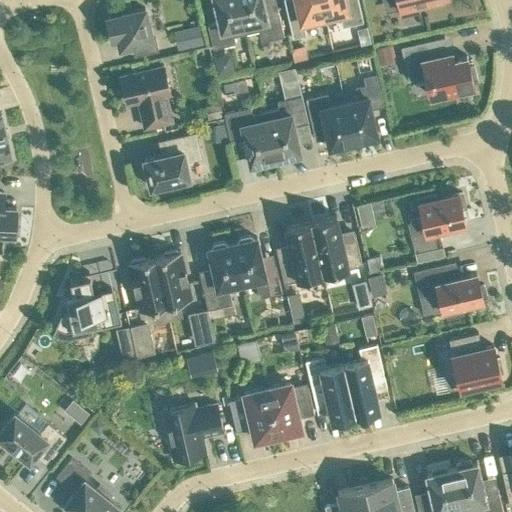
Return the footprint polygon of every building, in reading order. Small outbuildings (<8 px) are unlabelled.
[(246,31),(238,0),(213,0),(219,20),(207,22),(212,46),(235,41),(233,34),(246,31)] [(238,0),(246,31),(258,28),(261,39),(283,34),(277,7),(265,9),(263,0),(238,0)] [(326,20),(320,0),(296,0),(297,1),(285,4),(292,36),(305,33),(304,25),(326,20)] [(320,0),(326,20),(340,17),(341,24),(362,20),(357,0),(320,0)] [(397,0),(401,13),(419,9),(417,2),(426,0),(397,0)] [(111,14),(107,15),(111,36),(117,34),(120,45),(131,42),(134,53),(157,48),(155,36),(151,37),(144,6),(125,11),(124,6),(110,9),(111,14)] [(173,29),(177,48),(203,42),(199,23),(173,29)] [(453,89),(473,84),(472,80),(477,79),(473,64),(469,65),(466,53),(452,56),(451,50),(445,52),(441,36),(400,45),(408,79),(426,75),(430,94),(437,93),(438,97),(454,94),(453,89)] [(375,46),(378,57),(391,54),(388,43),(375,46)] [(138,98),(144,125),(171,119),(165,92),(170,90),(163,63),(120,73),(126,100),(138,98)] [(295,65),(278,68),(281,81),(298,77),(295,65)] [(358,96),(344,99),(353,139),(357,138),(357,141),(374,137),(373,134),(377,133),(371,107),(383,104),(375,71),(363,74),(365,82),(355,84),(358,96)] [(228,81),(223,82),(226,94),(231,93),(228,81)] [(353,139),(344,99),(330,102),(327,91),(305,96),(310,120),(323,118),(329,144),(332,143),(333,147),(349,143),(349,140),(353,139)] [(278,105),(264,109),(275,156),(279,155),(280,159),(296,155),(295,151),(300,150),(294,123),(307,120),(301,93),(277,98),(278,105)] [(205,104),(208,118),(222,115),(219,101),(205,104)] [(275,156),(264,109),(251,112),(250,105),(223,111),(229,138),(243,135),(249,162),(254,161),(255,165),(271,161),(270,157),(275,156)] [(7,136),(5,127),(1,110),(0,110),(0,160),(8,159),(7,154),(11,153),(7,136)] [(144,160),(140,161),(143,175),(147,174),(150,185),(170,181),(172,185),(190,181),(189,176),(185,160),(201,156),(196,130),(165,137),(169,151),(144,157),(144,160)] [(0,230),(14,232),(16,205),(3,204),(3,190),(0,189),(0,230)] [(418,196),(419,200),(422,216),(407,220),(414,250),(442,243),(438,227),(465,221),(461,206),(465,205),(462,190),(436,196),(435,192),(418,196)] [(373,196),(359,198),(364,221),(377,219),(373,196)] [(336,213),(310,219),(323,272),(362,263),(354,231),(343,233),(340,232),(340,231),(336,213)] [(323,272),(310,219),(285,225),(289,243),(290,243),(288,246),(276,249),(284,281),(323,272)] [(236,240),(233,241),(242,280),(255,277),(259,295),(281,290),(275,263),(263,266),(256,235),(254,236),(249,233),(239,235),(236,240)] [(242,280),(233,241),(228,242),(223,239),(213,241),(210,246),(208,246),(213,268),(210,273),(200,275),(207,307),(232,301),(228,283),(242,280)] [(164,252),(154,255),(168,315),(180,313),(177,299),(191,296),(180,249),(177,249),(176,247),(164,250),(164,252)] [(383,266),(380,253),(366,256),(369,269),(383,266)] [(168,315),(154,255),(144,257),(144,254),(131,257),(131,260),(129,261),(140,308),(153,305),(157,318),(168,315)] [(486,295),(483,282),(479,283),(476,271),(453,276),(449,261),(413,269),(419,295),(423,312),(442,308),(445,307),(447,316),(463,313),(461,303),(483,298),(482,296),(486,295)] [(55,325),(66,330),(90,324),(91,328),(121,321),(113,287),(93,292),(88,270),(68,275),(72,289),(63,291),(67,307),(62,308),(55,325)] [(382,271),(368,274),(370,284),(384,281),(382,271)] [(193,312),(199,337),(214,334),(208,308),(193,312)] [(320,324),(324,337),(337,334),(333,320),(320,324)] [(131,331),(136,352),(152,348),(146,322),(130,326),(131,331)] [(129,324),(116,328),(117,334),(131,331),(130,326),(129,324)] [(281,335),(282,341),(289,348),(298,345),(295,328),(282,331),(283,335),(281,335)] [(448,337),(450,345),(439,348),(444,374),(456,371),(460,386),(465,385),(466,388),(482,385),(481,381),(500,377),(499,370),(502,370),(499,355),(496,356),(493,343),(481,345),(477,330),(448,337)] [(361,357),(343,361),(355,414),(379,409),(375,389),(386,386),(376,341),(358,346),(361,357)] [(216,364),(213,349),(202,352),(205,366),(216,364)] [(355,414),(343,361),(325,366),(323,354),(305,358),(315,403),(327,400),(331,420),(355,414)] [(290,380),(267,385),(278,432),(292,429),(291,424),(300,422),(298,415),(314,411),(307,384),(292,388),(290,380)] [(278,432),(267,385),(243,391),(244,395),(229,398),(236,429),(251,426),(253,433),(262,431),(263,435),(278,432)] [(72,397),(64,408),(72,415),(81,404),(72,397)] [(201,433),(223,428),(217,401),(195,406),(194,400),(161,408),(173,456),(176,456),(177,458),(189,456),(188,453),(205,449),(201,433)] [(0,435),(28,458),(29,459),(30,458),(38,447),(49,456),(66,435),(47,420),(40,430),(14,410),(0,428),(0,435)] [(89,422),(94,426),(100,426),(104,420),(96,413),(89,422)] [(511,499),(511,448),(511,452),(511,466),(501,469),(509,500),(511,499)] [(77,511),(75,511),(119,511),(122,509),(118,507),(120,504),(108,495),(111,491),(99,482),(96,486),(85,477),(90,470),(70,455),(55,474),(74,488),(64,501),(77,511)] [(456,465),(451,466),(461,511),(467,511),(475,510),(475,511),(502,511),(497,487),(483,490),(477,461),(471,462),(470,458),(455,461),(456,465)] [(461,511),(451,466),(447,468),(446,464),(431,467),(431,471),(426,472),(433,501),(417,504),(418,511),(461,511)] [(392,476),(365,482),(371,511),(414,511),(408,484),(395,487),(392,476)] [(371,511),(365,482),(337,489),(340,500),(324,503),(326,511),(371,511)]
